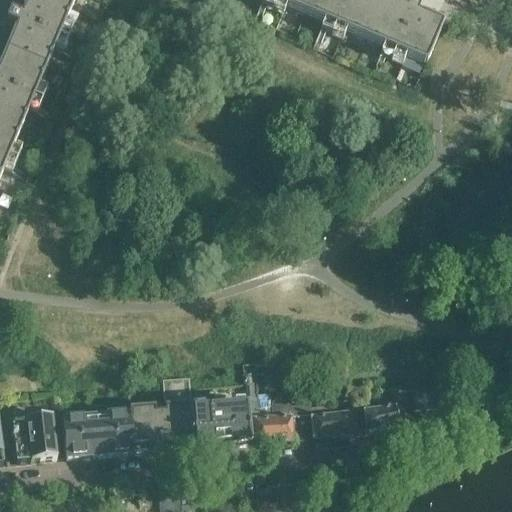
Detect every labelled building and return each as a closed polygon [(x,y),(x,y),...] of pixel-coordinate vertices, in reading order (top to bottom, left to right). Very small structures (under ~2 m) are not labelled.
[(54,53),(63,30),(71,12),(42,0),(28,0),(21,19),(10,15),(6,26),(16,30),(6,55),(46,72),(54,53)] [(42,0),(71,12),(75,0),(42,0)] [(286,9),(264,0),(260,9),(263,10),(283,18),(286,9)] [(305,17),(312,0),(263,0),(264,0),(286,9),(305,17)] [(442,28),(425,21),(417,17),(422,7),(410,2),(406,13),(375,0),(312,0),(305,17),(324,25),(346,34),(383,50),(405,60),(426,68),(442,28)] [(346,34),(324,25),(320,34),(323,35),(342,43),(346,34)] [(63,30),(54,53),(62,56),(63,54),(71,34),(63,30)] [(405,60),(383,50),(380,59),(382,60),(402,68),(405,60)] [(28,113),(38,91),(46,72),(6,55),(0,68),(0,123),(20,132),(28,113)] [(38,91),(28,113),(37,117),(38,114),(46,94),(38,91)] [(0,180),(3,173),(12,151),(20,132),(0,123),(0,180)] [(12,151),(3,173),(11,176),(12,174),(21,154),(12,151)] [(189,402),(188,391),(188,383),(162,385),(164,406),(128,409),(129,417),(133,457),(182,453),(182,452),(181,452),(180,428),(191,427),(189,402)] [(457,410),(455,385),(411,388),(413,413),(431,412),(437,411),(449,410),(455,410),(457,410)] [(191,427),(193,453),(251,448),(247,408),(219,410),(219,399),(189,402),(191,427)] [(311,417),(310,409),(310,404),(290,405),(290,411),(293,445),(297,444),(312,443),(311,419),(311,417)] [(359,432),(356,414),(335,416),(334,407),(310,409),(311,417),(311,419),(312,443),(317,442),(335,440),(356,438),(360,437),(359,432)] [(273,446),(271,420),(269,410),(251,411),(254,447),(254,448),(273,446)] [(398,430),(398,427),(394,410),(359,413),(363,432),(364,436),(370,435),(398,430)] [(400,410),(394,410),(398,427),(404,426),(400,410)] [(293,445),(290,411),(272,412),(273,420),(271,420),(273,446),(293,445)] [(133,457),(129,417),(62,422),(65,462),(65,463),(133,457)] [(13,441),(16,467),(30,466),(56,463),(55,450),(54,443),(54,437),(52,420),(11,425),(12,436),(11,437),(12,441),(13,441)] [(193,453),(191,427),(180,428),(181,452),(182,452),(182,453),(193,453)] [(346,485),(331,486),(332,499),(347,498),(346,485)] [(179,511),(179,496),(158,497),(158,511),(179,511)] [(353,511),(353,507),(352,500),(336,500),(337,511),(353,511)]
